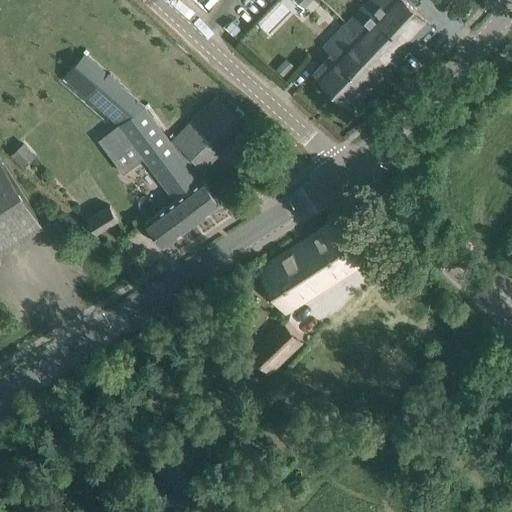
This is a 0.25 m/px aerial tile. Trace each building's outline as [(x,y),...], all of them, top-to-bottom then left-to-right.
[(405,0),(382,0),(355,30),(391,64),(430,23),(415,9),(405,0)] [(280,3),(261,22),(272,33),(291,13),(280,3)] [(242,29),(233,21),(227,28),(236,36),(242,29)] [(333,53),(315,71),(352,106),(391,64),(355,30),(333,53)] [(86,52),(65,75),(111,115),(120,123),(99,139),(123,171),(144,156),(175,198),(145,221),(163,245),(221,202),(203,178),(200,180),(177,149),(145,106),(144,105),(143,106),(130,94),(86,52)] [(0,252),(43,225),(0,157),(0,252)] [(110,205),(87,219),(96,233),(118,218),(110,205)] [(339,220),(262,269),(269,280),(279,273),(290,290),(280,297),(286,307),(346,268),(363,257),(339,220)] [(270,374),(303,342),(282,321),(249,352),(270,374)] [(309,436),(286,411),(272,424),(295,449),(309,436)]
